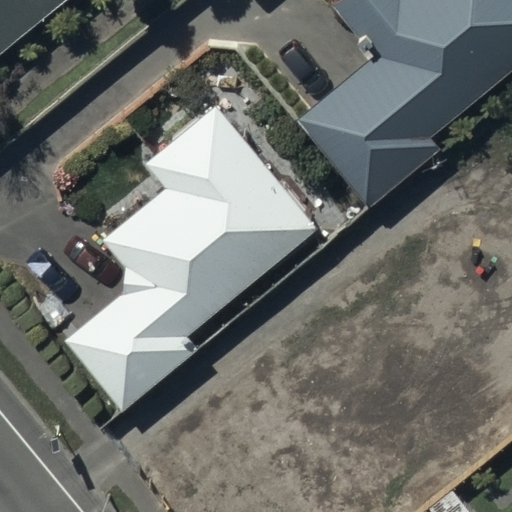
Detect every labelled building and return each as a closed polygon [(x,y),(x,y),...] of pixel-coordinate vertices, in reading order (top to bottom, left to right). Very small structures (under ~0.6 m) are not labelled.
[(0,0),(0,46),(56,0),(0,0)] [(511,0),(333,0),(373,48),(295,113),(359,190),(511,63),(511,0)] [(122,285),(64,333),(111,391),(318,221),(216,97),(143,156),(163,181),(100,232),(124,261),(122,285)] [(511,293),(504,284),(445,333),(462,354),(474,345),(511,391),(511,293)] [(381,336),(284,418),(291,426),(251,460),(294,511),(383,511),(469,440),(381,336)] [(476,511),(459,491),(433,511),(476,511)]
